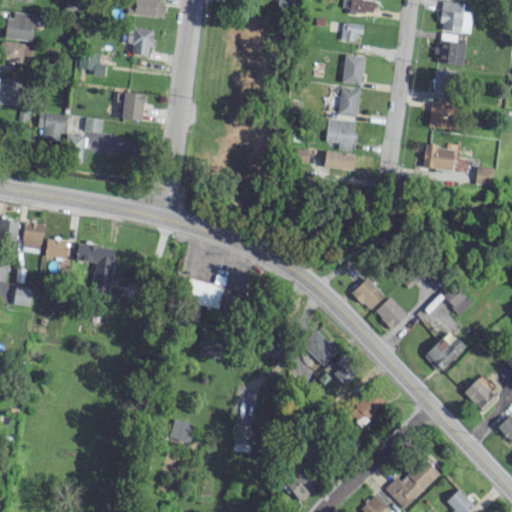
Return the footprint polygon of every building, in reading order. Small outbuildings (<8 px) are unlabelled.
[(78,0),(64,0),(64,12),(78,13),(78,0)] [(162,16),(162,0),(127,0),(127,14),(162,16)] [(462,3),(442,0),(437,28),(468,33),(471,13),(461,11),(462,3)] [(33,13),(12,12),(12,18),(5,17),(4,38),(31,40),(33,13)] [(354,33),(361,34),(362,24),(341,22),(339,39),(353,40),(354,33)] [(125,42),(131,43),(130,53),(148,55),(152,29),(127,26),(125,42)] [(436,62),(461,64),(464,41),(440,39),(439,47),(434,47),(433,53),(437,53),(436,62)] [(0,59),(22,61),(23,42),(0,40),(0,59)] [(104,63),(98,63),(98,52),(78,51),(77,67),(92,68),(92,75),(103,75),(104,63)] [(359,84),(363,56),(344,53),(340,81),(359,84)] [(431,89),(450,92),(454,70),(434,67),(431,89)] [(3,83),(0,82),(0,103),(17,106),(21,79),(4,76),(3,83)] [(356,115),(357,88),(338,87),(337,114),(356,115)] [(143,93),(122,92),(121,118),(141,119),(143,93)] [(453,128),(454,104),(429,102),(427,126),(453,128)] [(62,140),(63,113),(37,112),(36,127),(41,127),(40,139),(62,140)] [(82,130),(100,132),(101,118),(83,116),(82,130)] [(351,132),(353,121),(327,117),(324,141),(337,142),(336,148),(351,151),(354,133),(351,132)] [(64,159),(81,159),(82,135),(65,134),(64,159)] [(422,168),(451,168),(451,146),(423,145),(422,168)] [(322,167),(352,169),(353,153),(323,151),(322,167)] [(466,159),(453,158),(452,171),(466,171),(466,159)] [(491,184),(492,167),(474,166),(474,183),(491,184)] [(0,238),(14,241),(18,221),(0,217),(0,238)] [(39,252),(41,222),(22,221),(20,251),(39,252)] [(65,257),(67,240),(45,238),(43,255),(65,257)] [(113,247),(76,243),(74,259),(93,261),(90,292),(108,293),(113,247)] [(382,294),(364,277),(350,292),(368,309),(382,294)] [(222,285),(187,278),(182,301),(217,308),(222,285)] [(31,288),(14,286),(11,303),(28,306),(31,288)] [(373,310),(390,328),(405,314),(388,295),(373,310)] [(321,365),(335,350),(314,330),(300,345),(321,365)] [(463,345),(453,335),(445,343),(440,337),(422,355),(437,370),(463,345)] [(197,353),(218,358),(221,342),(201,337),(197,353)] [(356,370),(338,354),(325,368),(342,385),(356,370)] [(481,412),(495,399),(476,378),(462,391),(481,412)] [(360,425),(382,400),(370,388),(347,413),(360,425)] [(511,440),(511,417),(508,414),(495,426),(510,442),(511,440)] [(186,441),(191,423),(173,418),(168,436),(186,441)] [(248,452),(252,426),(234,424),(230,449),(248,452)] [(402,508),(438,473),(422,457),(399,480),(395,476),(383,488),(402,508)] [(298,500),(314,488),(297,467),(282,480),(298,500)] [(464,511),(473,504),(457,488),(444,501),(455,511),(464,511)] [(388,511),(373,494),(358,508),(362,511),(388,511)]
